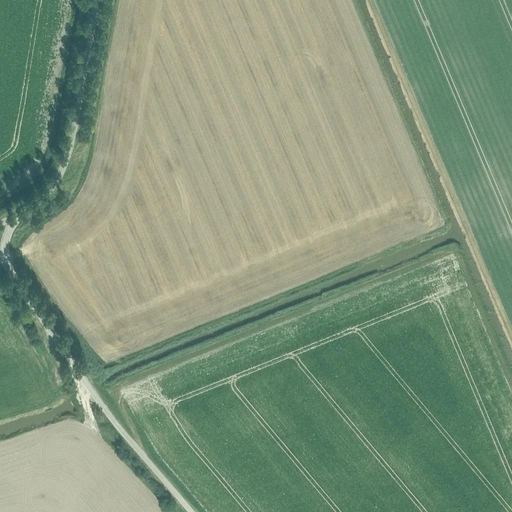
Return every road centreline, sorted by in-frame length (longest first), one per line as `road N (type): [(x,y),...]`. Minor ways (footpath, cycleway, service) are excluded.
road 1 (unclassified): [(195,511),(103,406),(4,259)]
road 2 (unclassified): [(24,214),(50,192),(68,160),(97,0)]
